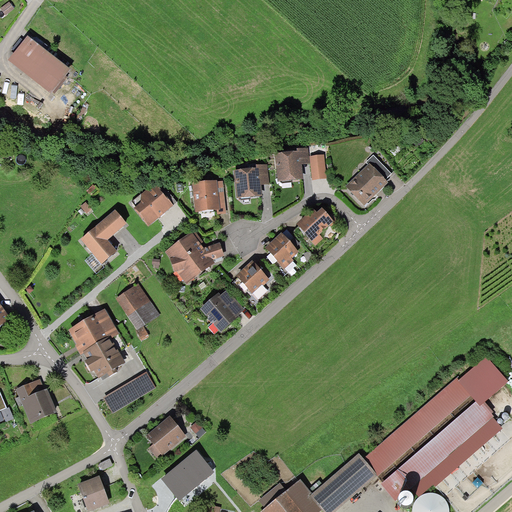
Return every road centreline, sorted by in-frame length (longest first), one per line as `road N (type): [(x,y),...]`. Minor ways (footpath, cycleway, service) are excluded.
road 1 (residential): [(0,506),(109,450),(421,172),(511,69)]
road 2 (track): [(0,277),(112,438),(138,511)]
